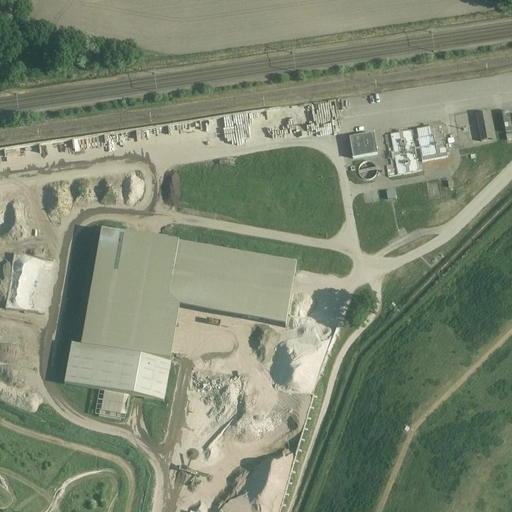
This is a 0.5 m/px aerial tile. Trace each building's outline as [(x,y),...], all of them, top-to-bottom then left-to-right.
[(475,137),(488,136),(485,108),(472,109),(475,137)] [(499,116),(502,129),(507,128),(504,115),(499,116)] [(429,126),(429,128),(416,131),(418,140),(422,163),(448,158),(443,134),(439,134),(438,129),(432,130),(432,126),(429,126)] [(386,167),(388,178),(419,173),(411,132),(402,133),(402,131),(399,132),(399,134),(385,136),(387,146),(388,146),(390,158),(388,158),(388,160),(390,160),(391,166),(386,167)] [(377,155),(374,135),(349,139),(353,160),(377,155)] [(390,186),(381,186),(381,194),(390,194),(390,186)] [(295,266),(99,232),(79,349),(72,347),(65,386),(102,393),(99,413),(123,417),(126,398),(163,405),(170,364),(164,363),(173,309),(284,329),(295,266)]
